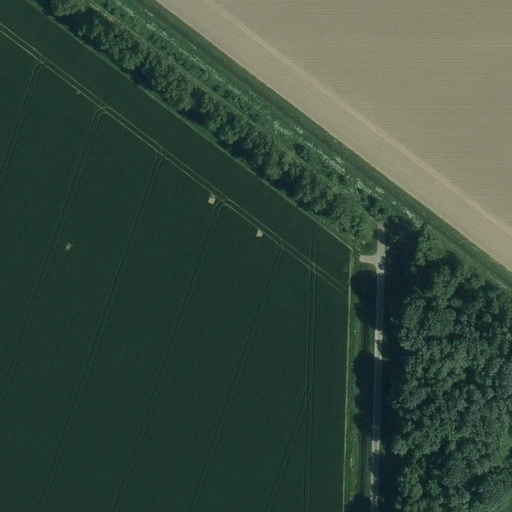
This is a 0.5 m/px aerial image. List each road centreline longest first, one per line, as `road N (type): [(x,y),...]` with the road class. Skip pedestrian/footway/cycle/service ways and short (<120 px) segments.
road 1 (track): [(381,223),(89,0)]
road 2 (unclassified): [(373,511),(381,223)]
